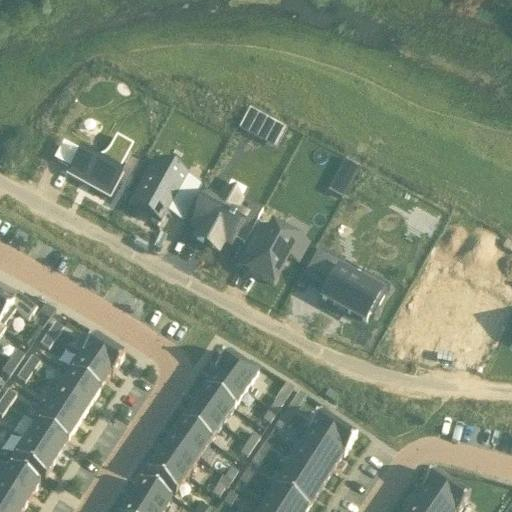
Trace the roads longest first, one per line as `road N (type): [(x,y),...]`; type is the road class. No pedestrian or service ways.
road 1 (residential): [(511,396),(409,385),(343,366),(2,184)]
road 2 (residential): [(88,511),(163,391),(163,359),(0,258)]
road 3 (residential): [(369,511),(418,453),(445,451),(511,471)]
